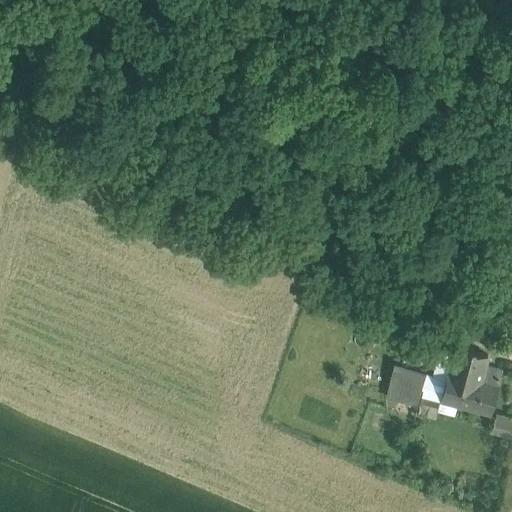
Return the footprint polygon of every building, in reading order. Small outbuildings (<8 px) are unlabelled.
[(351,320),(356,309),(331,299),(327,309),(351,320)] [(444,300),(439,316),(451,320),(456,303),(444,300)] [(473,349),(455,344),(446,377),(440,400),(456,405),(491,413),(502,371),(484,366),(487,355),(473,352),(473,349)] [(420,402),(428,372),(395,363),(386,396),(419,405),(420,402)] [(440,400),(446,377),(428,372),(420,402),(433,406),(435,399),(440,400)] [(420,402),(419,405),(420,405),(418,412),(436,417),(438,410),(454,414),(456,405),(440,400),(435,399),(433,406),(420,402)] [(495,431),(511,433),(511,415),(497,413),(495,431)]
